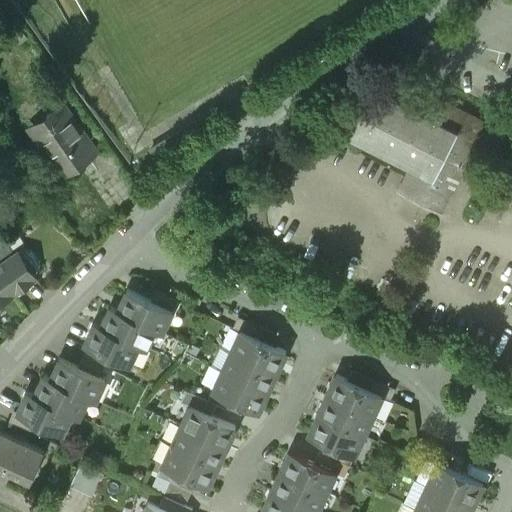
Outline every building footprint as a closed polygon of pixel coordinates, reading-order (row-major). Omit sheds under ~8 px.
[(381,89),(369,84),(346,129),(412,164),(399,191),(441,213),(487,121),(390,71),(381,89)] [(89,90),(116,129),(130,119),(103,80),(89,90)] [(249,94),(243,98),(249,106),(255,102),(249,94)] [(91,148),(60,104),(46,114),(50,120),(33,133),(62,174),(89,155),(94,152),(91,148)] [(196,123),(201,131),(222,119),(217,110),(196,123)] [(170,138),(175,146),(201,131),(196,123),(170,138)] [(91,148),(94,152),(89,155),(103,175),(122,162),(105,138),(91,148)] [(150,151),(155,159),(175,146),(170,138),(150,151)] [(5,239),(12,249),(23,241),(16,231),(5,239)] [(0,257),(12,249),(5,239),(0,242),(0,257)] [(0,303),(38,276),(19,249),(0,262),(0,303)] [(117,309),(155,327),(163,331),(172,310),(151,300),(127,289),(118,309),(117,309)] [(156,289),(151,300),(172,310),(173,310),(178,299),(156,289)] [(139,343),(139,344),(146,347),(155,327),(117,309),(118,309),(110,305),(101,325),(101,326),(139,343)] [(254,336),(260,325),(238,315),(233,325),(240,329),(254,336)] [(139,344),(139,343),(101,326),(101,325),(94,322),(84,342),(88,344),(110,354),(130,363),(139,344)] [(260,325),(254,336),(276,346),(281,335),(260,325)] [(240,329),(231,349),(277,370),(276,370),(278,371),(283,361),(281,361),(286,350),(276,346),(254,336),(240,329)] [(83,355),(105,365),(110,354),(88,344),(83,355)] [(231,349),(222,368),(269,390),(274,381),(272,380),(276,370),(277,370),(231,349)] [(105,365),(83,355),(78,366),(100,376),(105,365)] [(100,376),(78,366),(60,357),(51,377),(50,377),(89,395),(88,396),(96,399),(105,379),(100,376)] [(269,390),(222,368),(213,388),(234,398),(258,409),(263,399),(265,400),(269,390)] [(369,389),(374,378),(352,368),(347,379),(369,389)] [(89,395),(50,377),(51,377),(43,374),(34,394),(72,412),(79,415),(88,396),(89,395)] [(325,393),(372,415),(382,395),(369,389),(347,379),(336,374),(332,384),(330,383),(325,393)] [(374,378),(369,389),(382,395),(390,399),(395,388),(374,378)] [(229,409),(234,398),(213,388),(212,388),(207,399),(216,403),(229,409)] [(72,412),(34,394),(27,390),(17,411),(35,419),(63,432),(72,412)] [(207,399),(194,393),(189,404),(190,404),(211,414),(216,403),(207,399)] [(318,413),(363,434),(372,415),(325,393),(321,402),(323,403),(318,413)] [(235,425),(211,414),(190,404),(181,424),(228,446),(232,436),(230,435),(235,425)] [(14,409),(9,420),(30,430),(35,419),(17,411),(14,409)] [(363,434),(318,413),(316,412),(312,422),(314,423),(309,433),(333,444),(354,454),(363,434)] [(223,455),(228,446),(181,424),(172,443),(217,464),(222,454),(223,455)] [(44,449),(1,429),(0,430),(0,479),(3,481),(9,468),(27,476),(34,461),(37,463),(44,449)] [(217,464),(172,443),(163,463),(184,473),(208,484),(213,474),(214,475),(219,465),(217,464)] [(354,454),(333,444),(328,455),(341,461),(350,465),(355,454),(354,454)] [(464,459),(442,449),(437,460),(459,470),(464,459)] [(314,462),(290,450),(285,460),(283,460),(279,469),(280,470),(326,491),(335,471),(314,462)] [(319,451),(314,462),(335,471),(336,471),(341,461),(328,455),(319,451)] [(104,470),(83,460),(71,484),(93,495),(104,470)] [(437,460),(427,484),(474,506),(478,496),(476,495),(483,481),(459,470),(437,460)] [(163,463),(162,463),(157,474),(170,480),(179,484),(184,473),(163,463)] [(317,510),(326,491),(280,470),(276,480),(274,479),(270,489),(317,510)] [(179,484),(170,480),(165,490),(187,501),(192,490),(179,484)] [(427,484),(416,507),(426,511),(470,511),(474,506),(427,484)] [(316,511),(317,510),(270,489),(265,498),(267,499),(262,509),(268,511),(316,511)] [(173,511),(148,500),(141,511),(173,511)]
